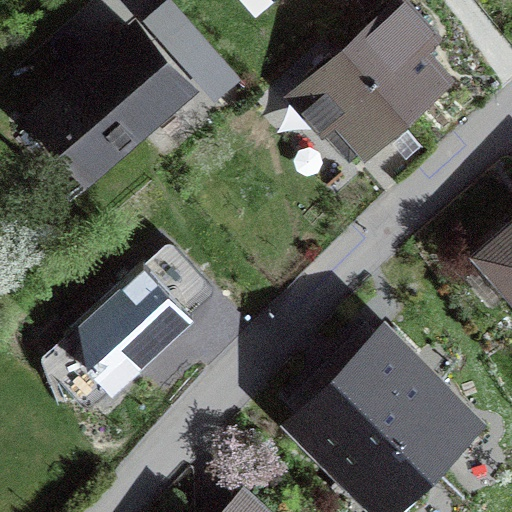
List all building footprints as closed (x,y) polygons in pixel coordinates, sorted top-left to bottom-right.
[(405,0),(351,48),(404,108),(443,73),(414,41),(431,27),(407,0),(405,0)] [(179,85),(130,30),(43,107),(92,162),(179,85)] [(204,39),(183,58),(203,81),(224,62),(204,39)] [(404,108),(351,48),(296,96),(321,124),(349,156),(404,108)] [(511,221),(479,251),(511,288),(511,221)] [(193,311),(142,257),(63,331),(114,385),(193,311)] [(428,460),(468,419),(380,332),(339,372),(428,460)] [(387,500),(428,460),(339,372),(299,413),(387,500)] [(266,511),(248,495),(231,511),(266,511)]
